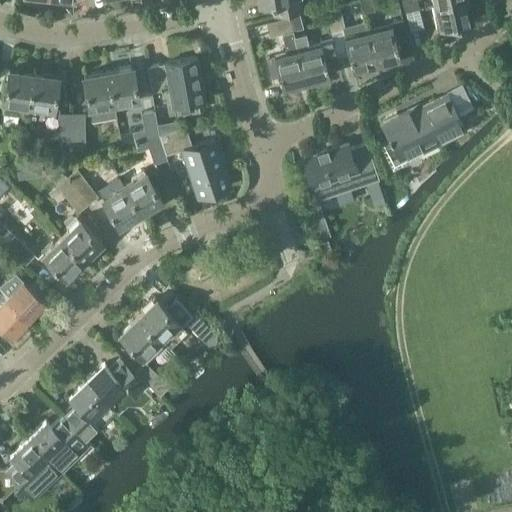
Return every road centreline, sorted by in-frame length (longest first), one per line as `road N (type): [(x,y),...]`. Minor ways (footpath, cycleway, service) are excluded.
road 1 (residential): [(0,382),(167,241),(257,207),(271,184),(262,142)]
road 2 (residential): [(262,142),(468,49),(495,28),(504,0)]
road 3 (residential): [(222,7),(140,30),(79,36),(0,26)]
road 4 (residential): [(262,142),(222,7)]
